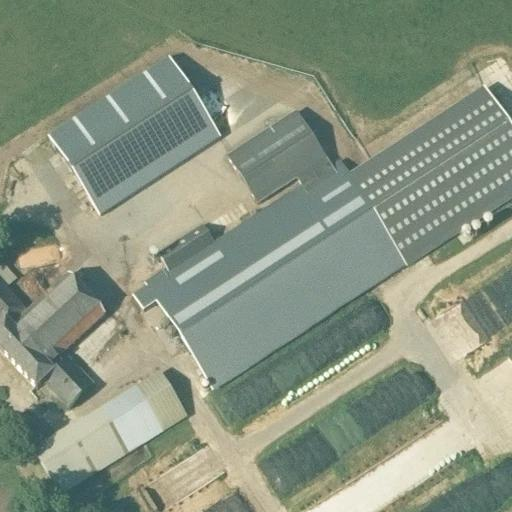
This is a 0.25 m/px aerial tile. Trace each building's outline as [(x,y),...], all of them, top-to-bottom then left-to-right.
[(49,140),(100,218),(218,140),(168,63),(49,140)] [(145,292),(135,299),(145,314),(156,307),(210,392),(405,266),(407,269),(511,200),(511,133),(483,90),(348,178),(340,165),(331,170),(295,115),(226,159),(257,206),(296,181),(301,189),(214,246),(202,228),(157,257),(169,275),(145,291),(145,292)] [(0,280),(0,353),(36,392),(43,385),(69,413),(93,387),(68,360),(63,365),(59,361),(106,316),(68,276),(26,315),(6,293),(9,290),(0,280)] [(158,374),(31,453),(60,499),(188,420),(158,374)] [(145,511),(158,511),(225,471),(211,448),(135,495),(145,511)]
